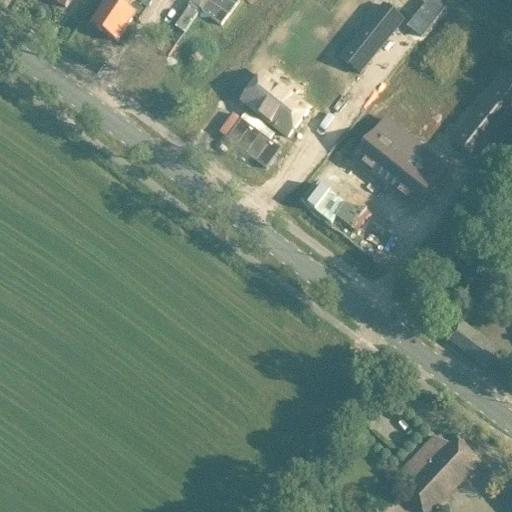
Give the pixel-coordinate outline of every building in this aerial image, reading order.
[(72,0),(51,0),(66,9),(72,0)] [(109,0),(91,26),(117,43),(135,16),(128,11),(135,0),(109,0)] [(382,10),(339,63),(358,78),(401,25),(382,10)] [(196,11),(174,40),(219,72),(232,54),(219,45),(227,34),(196,11)] [(431,26),(419,16),(409,29),(422,39),(431,26)] [(511,76),(465,134),(489,153),(511,124),(511,76)] [(264,77),(243,103),(288,139),(309,113),(264,77)] [(339,82),(317,110),(336,126),(358,97),(339,82)] [(355,160),(353,162),(382,184),(382,183),(389,188),(388,189),(416,212),(429,195),(428,195),(437,184),(448,170),(435,160),(434,161),(436,162),(426,175),(406,159),(417,146),(387,121),(356,160),(355,160)] [(446,340),(511,389),(511,387),(511,369),(495,357),(482,339),(459,322),(446,340)] [(401,491),(421,511),(431,511),(480,465),(454,438),(440,452),(401,491)] [(511,511),(511,486),(498,497),(510,511),(511,511)]
